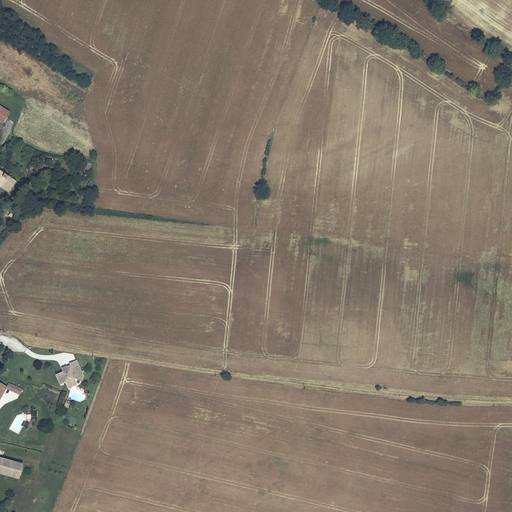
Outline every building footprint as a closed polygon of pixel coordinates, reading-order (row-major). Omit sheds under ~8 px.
[(0,100),(0,117),(4,120),(11,109),(0,100)] [(18,180),(0,167),(0,184),(11,192),(18,180)] [(33,196),(30,193),(25,201),(28,203),(33,196)] [(62,370),(56,373),(59,382),(64,381),(65,383),(73,379),(75,377),(81,380),(83,375),(80,374),(82,371),(82,370),(80,369),(76,359),(69,362),(70,364),(67,365),(68,367),(67,368),(68,370),(65,372),(64,370),(63,370),(62,370)] [(0,381),(0,391),(4,393),(6,388),(19,395),(22,389),(8,382),(7,385),(0,381)] [(23,461),(6,457),(2,473),(19,477),(23,461)]
